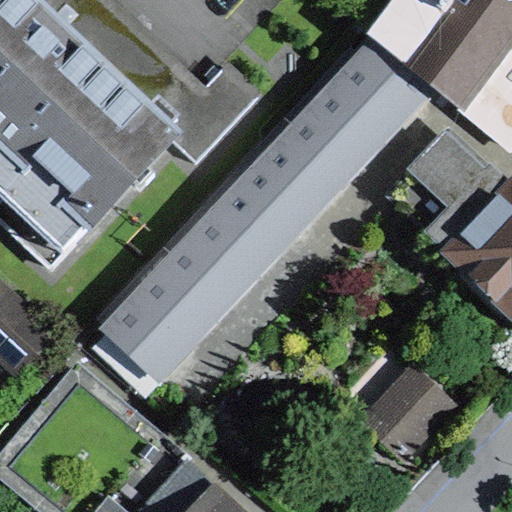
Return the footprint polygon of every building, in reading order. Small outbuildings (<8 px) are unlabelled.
[(0,0),(0,227),(52,277),(180,150),(196,166),(262,97),(229,64),(208,89),(111,0),(0,0)] [(511,0),(398,0),(366,43),(370,45),(434,98),(510,157),(511,155),(511,0)] [(370,45),(100,335),(164,392),(434,98),(370,45)] [(511,186),(511,187),(450,132),(406,176),(448,215),(425,240),(442,257),(439,261),(511,330),(511,186)] [(0,367),(17,383),(65,336),(0,279),(0,367)] [(241,511),(192,468),(196,464),(78,367),(0,460),(0,481),(37,511),(241,511)] [(360,429),(405,467),(457,408),(413,369),(360,429)]
